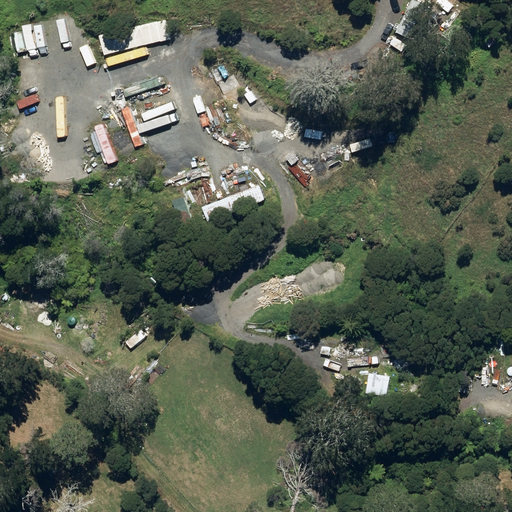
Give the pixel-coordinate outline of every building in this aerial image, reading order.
[(415,0),(400,33),(414,39),(429,5),(417,0),(415,0)] [(130,104),(137,125),(154,119),(138,69),(119,75),(128,104),(130,104)] [(220,73),(224,80),(230,77),(227,70),(220,73)] [(177,125),(149,139),(152,146),(180,132),(177,125)] [(160,174),(163,181),(182,173),(179,166),(160,174)] [(164,195),(171,194),(168,181),(161,183),(164,195)] [(205,207),(211,222),(269,200),(263,184),(205,207)] [(179,198),(187,220),(195,217),(188,200),(195,198),(193,193),(179,198)] [(142,328),(127,340),(132,346),(147,334),(142,328)] [(404,367),(396,367),(395,391),(403,391),(404,367)] [(370,393),(390,397),(394,377),(373,373),(370,393)] [(101,412),(110,424),(116,419),(107,407),(101,412)]
